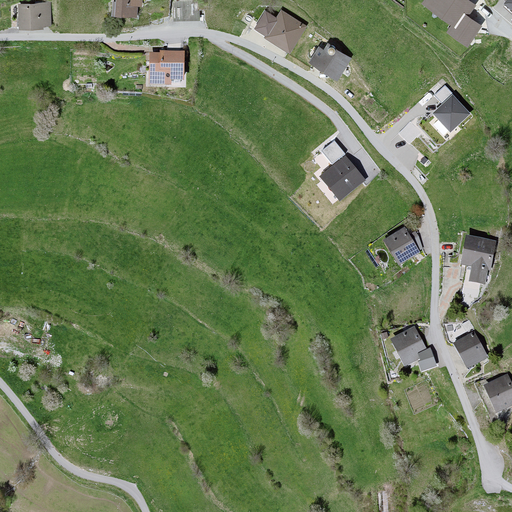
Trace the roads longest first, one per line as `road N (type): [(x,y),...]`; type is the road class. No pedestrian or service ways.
road 1 (residential): [(0,36),(228,35),(342,102),(421,190),(434,264),(434,329),(490,469),(511,488)]
road 2 (unclassified): [(0,385),(47,447),(77,471),(120,484),(144,511)]
